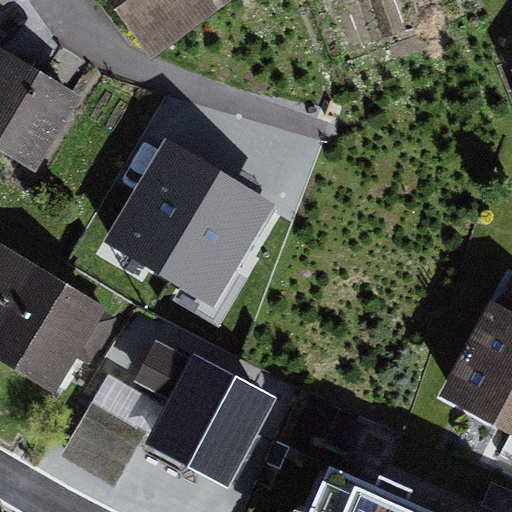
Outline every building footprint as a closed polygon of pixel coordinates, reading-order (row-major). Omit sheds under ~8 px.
[(94,0),(150,73),(247,0),(94,0)] [(0,52),(0,142),(43,166),(82,98),(0,52)] [(258,204),(175,155),(126,237),(209,286),(258,204)] [(104,304),(0,240),(0,349),(55,383),(104,304)] [(511,301),(493,292),(445,383),(511,418),(511,301)] [(271,397),(188,356),(150,431),(233,473),(271,397)] [(94,402),(69,460),(120,481),(145,423),(94,402)] [(424,511),(329,470),(310,511),(424,511)]
